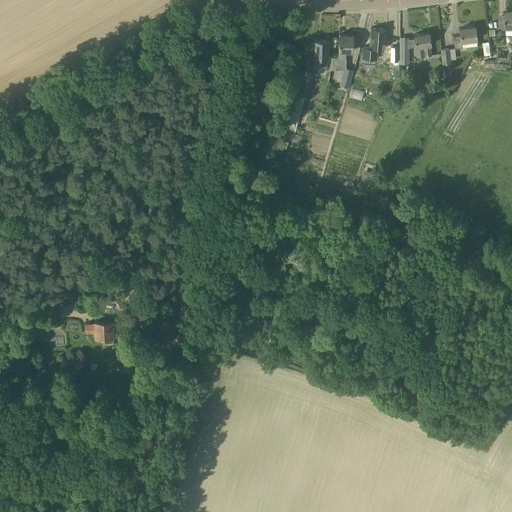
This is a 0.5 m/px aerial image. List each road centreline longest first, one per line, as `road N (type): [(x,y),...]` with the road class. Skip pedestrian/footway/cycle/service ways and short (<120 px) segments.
road 1 (track): [(219,0),(213,12),(0,129)]
road 2 (residential): [(417,1),(267,0)]
